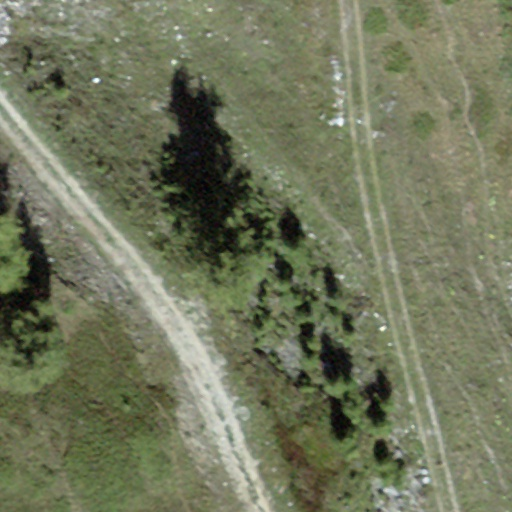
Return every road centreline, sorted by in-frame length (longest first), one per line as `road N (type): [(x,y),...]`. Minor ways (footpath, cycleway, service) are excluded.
road 1 (track): [(0,46),(77,165),(197,303),(290,511)]
road 2 (track): [(464,511),(355,0)]
